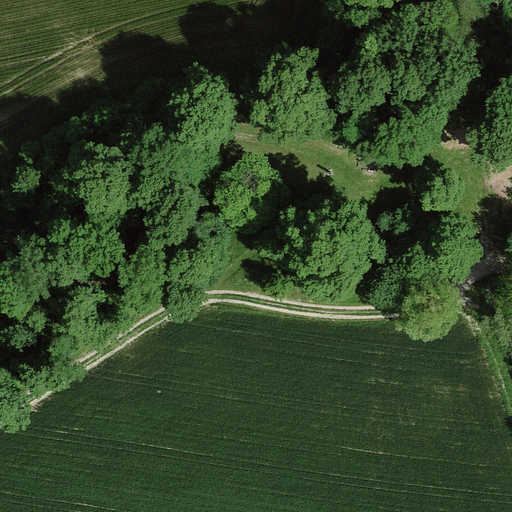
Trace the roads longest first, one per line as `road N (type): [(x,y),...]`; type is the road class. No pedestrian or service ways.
road 1 (track): [(511,268),(497,262),(428,312),(332,315),(119,278),(0,280)]
road 2 (track): [(0,264),(141,159),(200,133),(216,144),(216,261),(197,296)]
road 3 (track): [(0,417),(197,296)]
